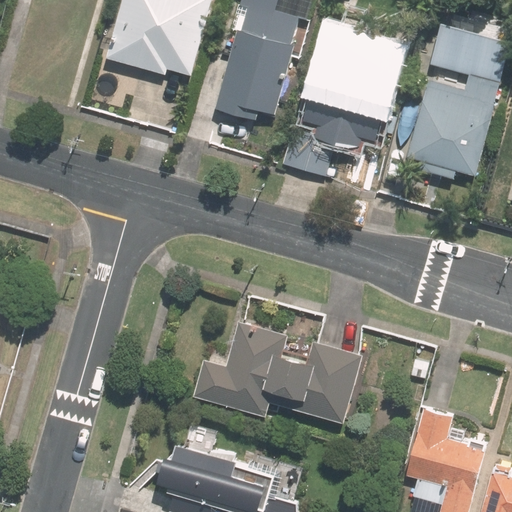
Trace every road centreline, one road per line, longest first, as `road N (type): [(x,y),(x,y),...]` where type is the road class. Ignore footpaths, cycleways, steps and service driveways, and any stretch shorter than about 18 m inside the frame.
road 1 (residential): [(131,194),(511,298)]
road 2 (residential): [(131,194),(40,511)]
road 3 (residential): [(0,155),(131,194)]
